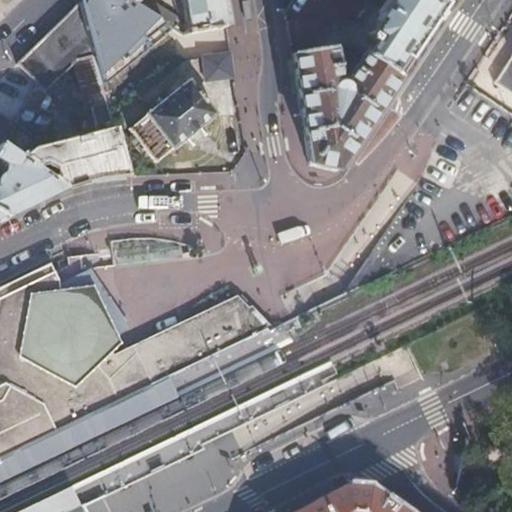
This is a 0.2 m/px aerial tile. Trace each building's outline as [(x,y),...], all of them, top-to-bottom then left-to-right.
[(218,0),(126,0),(132,5),(137,0),(179,0),(186,35),(223,28),(218,0)] [(323,29),(326,48),(347,45),(396,78),(447,0),(370,0),(357,23),(352,20),(331,24),(332,27),(323,29)] [(92,56),(78,1),(15,63),(18,66),(35,83),(43,91),(77,59),(92,56)] [(147,6),(143,12),(163,24),(166,18),(165,13),(152,4),(147,6)] [(335,170),(396,78),(347,45),(326,48),(290,55),(308,164),(335,170)] [(511,52),(509,57),(495,79),(511,90),(511,52)] [(104,104),(92,56),(77,59),(90,107),(104,104)] [(186,82),(140,119),(167,153),(213,115),(186,82)] [(43,91),(35,83),(32,89),(22,107),(32,112),(43,91)] [(121,178),(123,178),(108,118),(104,104),(90,107),(96,132),(32,148),(28,131),(14,122),(13,125),(1,147),(65,190),(74,187),(79,185),(83,183),(88,182),(92,181),(94,181),(96,180),(98,180),(100,179),(102,179),(104,179),(106,178),(108,178),(110,178),(113,178),(114,178),(116,178),(119,178),(121,178)] [(13,125),(0,115),(0,146),(1,147),(13,125)] [(167,153),(140,119),(127,130),(154,163),(167,153)] [(0,216),(4,219),(65,190),(22,161),(1,147),(0,146),(0,167),(1,168),(0,172),(0,216)] [(473,231),(494,218),(488,208),(467,221),(473,231)] [(0,456),(265,329),(233,297),(219,308),(215,305),(200,317),(198,315),(183,326),(180,323),(160,339),(157,335),(142,347),(138,344),(117,361),(109,351),(118,343),(106,319),(89,285),(66,288),(57,289),(56,280),(51,272),(46,263),(0,285),(0,456)] [(363,410),(388,407),(386,392),(360,395),(363,410)] [(401,511),(379,496),(368,488),(341,488),(295,511),(401,511)]
